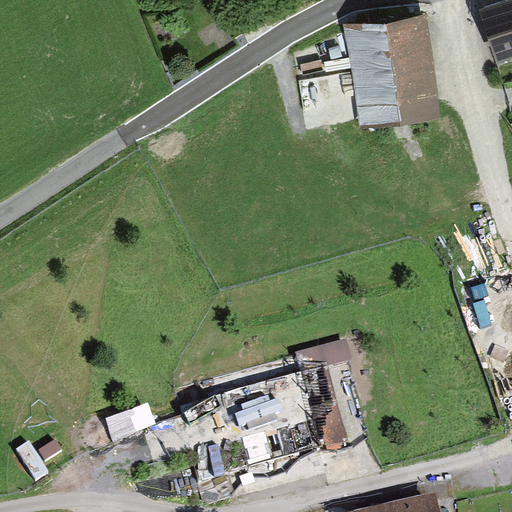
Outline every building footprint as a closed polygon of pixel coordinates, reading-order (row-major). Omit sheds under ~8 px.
[(511,0),(485,0),(480,2),(496,55),(511,49),(511,0)] [(423,10),(344,21),(358,125),(438,114),(423,10)] [(302,363),(167,399),(196,505),(331,468),(302,363)] [(106,446),(111,457),(142,443),(137,432),(106,446)] [(32,440),(18,448),(37,480),(51,472),(32,440)] [(437,511),(434,496),(367,511),(437,511)]
